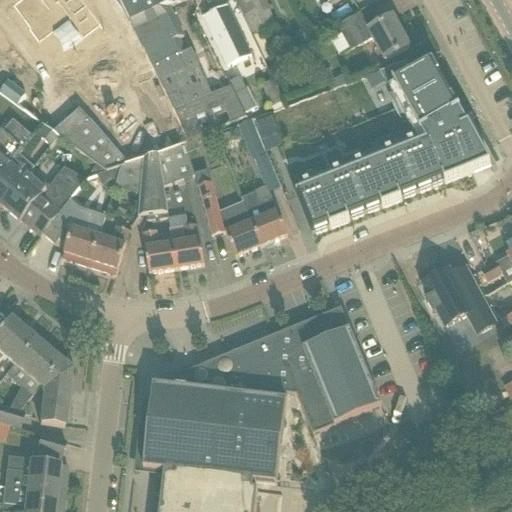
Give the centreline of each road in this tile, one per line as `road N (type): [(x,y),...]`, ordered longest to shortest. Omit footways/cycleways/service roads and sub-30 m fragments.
road 1 (residential): [(118,324),(236,300),(489,203),(511,182)]
road 2 (residential): [(96,511),(118,324)]
road 3 (residential): [(511,150),(426,0)]
road 4 (residential): [(118,324),(26,283),(0,260)]
